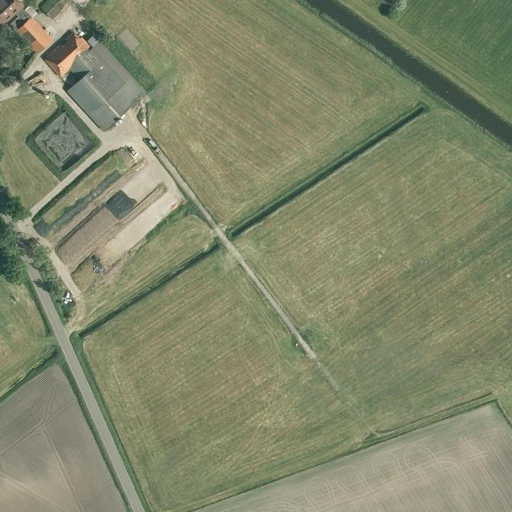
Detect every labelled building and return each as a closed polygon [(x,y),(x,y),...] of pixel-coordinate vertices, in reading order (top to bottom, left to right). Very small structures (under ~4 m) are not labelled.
[(17,0),(0,0),(0,1),(12,15),(15,13),(18,16),(24,11),(21,8),(23,6),(17,0)] [(0,1),(0,22),(2,25),(12,15),(0,1)] [(10,24),(16,31),(15,32),(36,54),(52,40),(25,10),(10,24)] [(61,43),(44,58),(61,76),(70,67),(91,48),(80,37),(79,38),(73,32),(65,39),(67,41),(62,45),(61,43)] [(145,92),(99,41),(91,48),(70,67),(79,78),(67,90),(103,130),(145,92)] [(114,152),(82,180),(92,192),(98,187),(91,179),(109,164),(117,173),(126,166),(114,152)] [(78,188),(47,222),(54,229),(61,222),(64,224),(89,197),(78,188)] [(129,247),(134,244),(125,232),(121,235),(129,247)] [(67,288),(68,292),(64,293),(66,302),(77,300),(74,286),(67,288)]
